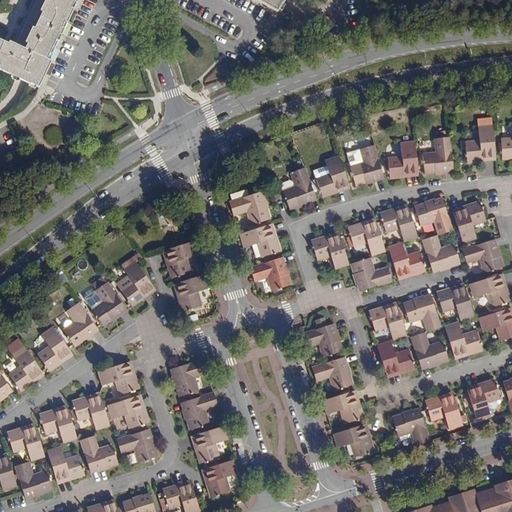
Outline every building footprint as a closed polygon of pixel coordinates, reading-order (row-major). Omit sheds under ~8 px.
[(50,60),(77,0),(33,0),(28,11),(33,13),(30,20),(25,18),(13,44),(9,41),(8,43),(0,39),(0,69),(30,83),(31,82),(40,87),(52,60),(50,60)] [(255,0),(277,12),(283,0),(255,0)] [(496,158),(493,126),(478,127),(480,142),(465,143),(467,163),(478,161),(478,160),(496,158)] [(446,171),(446,173),(454,172),(449,138),(435,140),(437,154),(422,156),(425,175),(436,174),(436,172),(446,171)] [(511,139),(501,140),(502,155),(502,159),(511,158),(511,139)] [(401,176),(419,174),(418,171),(415,142),(401,143),(402,158),(388,159),(390,179),(401,177),(401,176)] [(376,178),(376,180),(384,178),(374,146),(360,150),(364,164),(350,168),(356,187),(367,183),(367,181),(376,178)] [(333,193),(350,187),(349,185),(339,156),(325,161),(330,175),(317,180),(323,198),(333,194),(333,193)] [(318,199),(305,168),(292,173),(297,187),(293,188),(284,192),(286,197),(284,198),(286,202),(287,201),(291,210),(302,206),(301,204),(310,201),(311,202),(318,199)] [(284,192),(293,188),(290,181),(281,185),(284,192)] [(263,200),(264,199),(262,191),(229,202),(234,216),(248,211),(252,225),(271,219),(267,208),(265,208),(263,200)] [(426,204),(414,208),(420,226),(434,222),(439,236),(453,231),(442,199),(435,201),(435,203),(426,206),(426,204)] [(480,202),(470,206),(470,207),(453,213),(463,244),(477,239),(472,225),(486,221),(483,211),(484,210),(483,206),(481,206),(480,202)] [(391,211),(381,214),(382,218),(380,218),(382,223),(383,222),(386,232),(400,228),(404,242),(418,238),(408,207),(391,212),(391,211)] [(359,225),(348,229),(349,232),(348,233),(349,237),(351,237),(354,247),(368,243),(372,256),(386,252),(376,221),(359,227),(359,225)] [(258,243),(262,256),(262,257),(281,251),(278,241),(277,241),(271,224),(254,230),(239,234),(244,248),(252,245),(258,243)] [(314,250),(318,260),(332,256),(336,270),(350,265),(340,234),(323,240),(322,239),(312,242),(313,245),(311,246),(313,250),(314,250)] [(460,264),(460,261),(455,246),(441,250),(437,236),(423,241),(431,267),(433,273),(441,270),(440,269),(449,266),(450,267),(460,264)] [(192,272),(187,258),(200,254),(196,240),(164,251),(170,267),(169,268),(172,278),(176,277),(192,272)] [(485,273),(496,270),(504,267),(500,256),(498,257),(495,248),(497,247),(495,240),(462,250),(467,264),(481,259),(485,273)] [(256,258),(262,256),(258,243),(252,245),(256,258)] [(415,273),(415,275),(426,271),(420,253),(406,257),(402,243),(388,248),(398,278),(415,273)] [(284,265),(286,265),(283,257),(250,267),(254,281),(269,277),(273,291),(292,285),(288,274),(286,274),(284,265)] [(352,265),(356,275),(357,275),(360,284),(359,284),(361,291),(393,281),(388,268),(375,272),(370,259),(352,265)] [(155,289),(136,262),(124,271),(133,282),(121,291),(132,306),(141,300),(140,299),(155,289)] [(206,274),(175,283),(180,300),(179,301),(183,311),(201,305),(197,292),(211,288),(206,274)] [(507,303),(511,302),(507,291),(506,291),(500,274),(470,285),(474,298),(488,294),(493,308),(503,304),(503,306),(508,304),(507,303)] [(104,302),(92,311),(102,324),(103,327),(113,320),(112,318),(119,313),(121,314),(127,310),(107,282),(95,291),(104,302)] [(443,311),(457,307),(461,321),(475,317),(466,289),(465,286),(448,291),(448,290),(437,293),(443,311)] [(423,318),(428,332),(442,327),(431,295),(424,298),(424,299),(416,302),(415,300),(404,304),(410,322),(423,318)] [(75,323),(63,331),(73,344),(75,347),(84,340),(83,339),(91,333),(92,335),(98,330),(78,302),(67,311),(75,323)] [(372,320),(375,330),(375,331),(385,328),(387,333),(391,332),(394,340),(407,336),(398,305),(381,310),(380,309),(370,312),(371,316),(369,316),(371,321),(372,320)] [(497,328),(502,342),(511,338),(511,314),(510,308),(479,318),(483,332),(497,328)] [(316,321),(318,329),(326,327),(324,318),(316,321)] [(463,336),(459,322),(445,326),(455,358),(472,352),(473,353),(483,350),(477,331),(463,336)] [(334,324),(326,327),(318,329),(301,334),(306,348),(320,344),(324,358),(340,353),(343,352),(339,341),(337,341),(335,332),(336,332),(334,324)] [(50,347),(38,356),(47,368),(49,371),(58,365),(57,364),(72,353),(53,327),(41,335),(50,347)] [(438,362),(439,364),(450,361),(444,342),(430,347),(425,333),(411,337),(422,370),(430,367),(429,365),(438,362)] [(415,369),(415,367),(410,351),(396,355),(391,341),(377,346),(387,376),(404,371),(405,372),(415,369)] [(43,374),(24,347),(12,355),(21,367),(9,375),(15,384),(14,385),(17,389),(18,388),(20,391),(29,385),(29,384),(43,374)] [(342,358),(312,368),(317,381),(330,377),(335,391),(353,385),(350,374),(348,375),(345,366),(347,365),(345,358),(342,358)] [(10,372),(17,367),(12,359),(5,364),(10,372)] [(171,369),(173,377),(175,376),(178,385),(176,386),(179,397),(198,391),(194,377),(207,373),(203,359),(171,369)] [(134,379),(129,362),(112,367),(98,371),(102,385),(116,381),(121,395),(131,392),(131,393),(136,391),(135,390),(139,389),(136,378),(134,379)] [(0,396),(1,396),(2,398),(12,391),(0,373),(0,396)] [(477,421),(492,416),(492,417),(494,416),(503,397),(500,396),(498,388),(499,388),(498,383),(496,384),(495,380),(485,383),(485,384),(468,389),(477,421)] [(360,408),(354,391),(352,392),(323,401),(327,415),(341,410),(346,424),(364,418),(361,408),(360,408)] [(181,403),(184,410),(186,410),(188,418),(187,419),(190,430),(209,425),(204,411),(218,406),(214,393),(181,403)] [(445,416),(449,430),(463,426),(453,394),(436,400),(436,399),(425,402),(427,406),(425,406),(427,411),(428,410),(431,421),(445,416)] [(91,416),(96,430),(109,426),(99,395),(83,400),(82,399),(72,402),(73,406),(72,406),(73,411),(75,411),(78,421),(91,416)] [(130,429),(144,424),(148,423),(145,412),(143,413),(138,396),(107,406),(112,419),(125,415),(130,429)] [(59,429),(63,443),(77,438),(67,407),(50,413),(50,411),(39,415),(41,419),(39,419),(41,424),(42,423),(45,433),(59,429)] [(397,431),(399,435),(412,431),(417,445),(430,440),(420,409),(413,411),(413,413),(404,416),(404,414),(393,417),(396,427),(394,427),(396,432),(397,431)] [(81,428),(94,424),(92,418),(79,422),(81,428)] [(7,433),(13,451),(27,447),(31,461),(45,457),(35,425),(18,431),(18,429),(7,433)] [(370,442),(365,425),(362,426),(334,434),(338,448),(352,444),(356,458),(375,452),(372,441),(370,442)] [(229,440),(224,426),(196,435),(193,436),(198,453),(197,453),(201,463),(204,463),(219,458),(215,444),(229,440)] [(149,429),(117,439),(121,453),(136,448),(140,462),(143,461),(144,462),(149,461),(148,459),(158,456),(154,445),(153,446),(150,437),(152,437),(149,429)] [(99,450),(94,436),(80,440),(90,473),(98,470),(98,468),(106,466),(107,467),(118,464),(112,446),(99,450)] [(65,460),(61,446),(47,451),(56,482),(74,477),(74,478),(85,474),(79,456),(65,460)] [(17,486),(13,474),(7,455),(0,457),(0,480),(3,491),(17,486)] [(235,459),(204,469),(209,486),(208,487),(211,497),(230,491),(226,478),(239,473),(235,459)] [(33,476),(28,462),(15,466),(25,498),(33,496),(32,494),(41,491),(42,493),(53,489),(47,472),(33,476)] [(511,511),(511,478),(494,485),(495,487),(476,493),(475,490),(465,493),(463,497),(460,495),(449,499),(450,501),(432,507),(432,504),(406,511),(511,511)] [(200,511),(191,483),(173,488),(173,487),(162,490),(168,509),(182,504),(184,511),(200,511)] [(122,503),(125,511),(155,511),(150,494),(142,497),(143,499),(134,501),(133,499),(122,503)] [(87,508),(88,511),(118,511),(117,507),(115,501),(98,506),(98,505),(87,508)]
